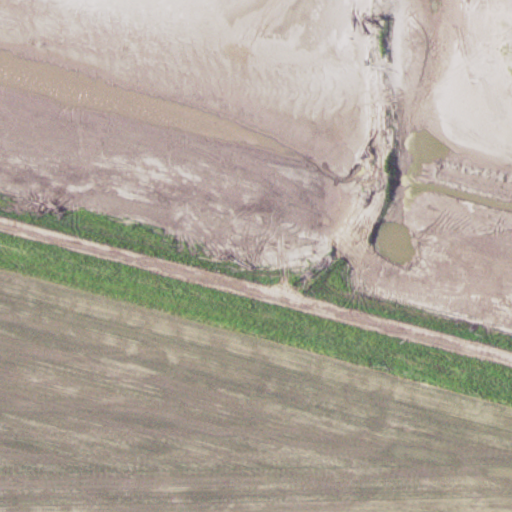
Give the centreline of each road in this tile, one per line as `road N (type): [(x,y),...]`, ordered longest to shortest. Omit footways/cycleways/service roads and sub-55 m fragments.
road 1 (residential): [(0,179),(511,319)]
road 2 (residential): [(0,503),(511,487)]
